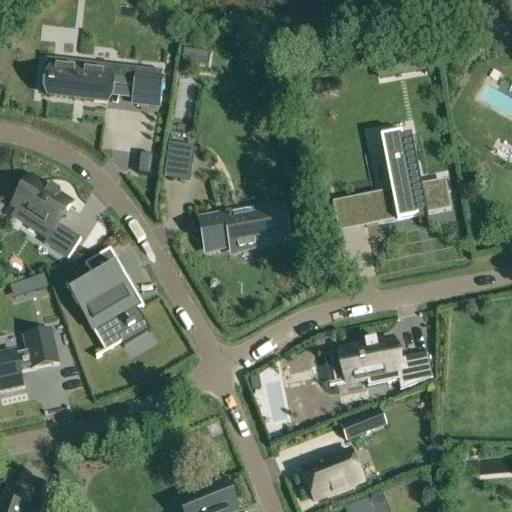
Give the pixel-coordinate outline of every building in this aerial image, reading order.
[(211,53),(183,49),(180,69),(189,70),(189,64),(209,67),(211,53)] [(413,62),(415,75),(425,73),(423,60),(413,62)] [(107,105),(108,98),(110,79),(136,81),(134,100),(133,104),(158,107),(162,73),(78,63),(77,71),(52,69),(51,76),(51,77),(50,85),(49,85),(49,89),(48,98),(107,105)] [(379,82),(395,79),(393,66),(376,69),(379,82)] [(417,218),(418,225),(426,223),(427,228),(429,227),(427,216),(451,212),(446,186),(422,191),(411,137),(402,139),(381,143),(392,197),(361,203),(366,228),(417,218)] [(169,144),(166,159),(192,163),(195,148),(169,144)] [(13,207),(17,209),(19,210),(33,219),(31,222),(33,224),(30,229),(48,240),(46,242),(44,245),(56,252),(68,233),(58,226),(71,205),(58,197),(60,194),(50,187),(48,191),(31,180),(13,207)] [(232,248),(233,254),(285,238),(280,208),(258,212),(259,218),(229,224),(228,217),(202,222),(208,253),(232,248)] [(133,290),(120,268),(71,296),(95,337),(96,336),(106,353),(121,344),(124,349),(125,348),(122,343),(117,336),(125,331),(125,332),(129,330),(129,331),(135,327),(134,326),(138,324),(138,323),(143,320),(138,312),(132,300),(131,301),(127,294),(133,290)] [(33,281),(38,293),(49,289),(45,277),(33,281)] [(0,393),(23,389),(19,372),(31,369),(32,371),(58,365),(51,333),(25,338),(28,353),(15,356),(15,354),(0,357),(0,393)] [(341,353),(347,384),(348,385),(366,381),(368,389),(398,383),(400,393),(433,380),(428,355),(396,362),(392,341),(377,344),(376,340),(375,340),(375,341),(365,343),(365,342),(363,343),(364,347),(341,352),(341,353)] [(380,412),(365,418),(350,424),(341,428),(347,443),(356,439),(371,433),(386,427),(380,412)] [(333,460),(322,464),(302,472),(314,503),(363,484),(351,453),(333,460)] [(237,511),(226,481),(178,501),(182,511),(237,511)] [(345,511),(389,511),(383,495),(345,510),(345,511)] [(0,511),(30,511),(21,509),(19,508),(10,505),(9,505),(0,501),(0,511)]
